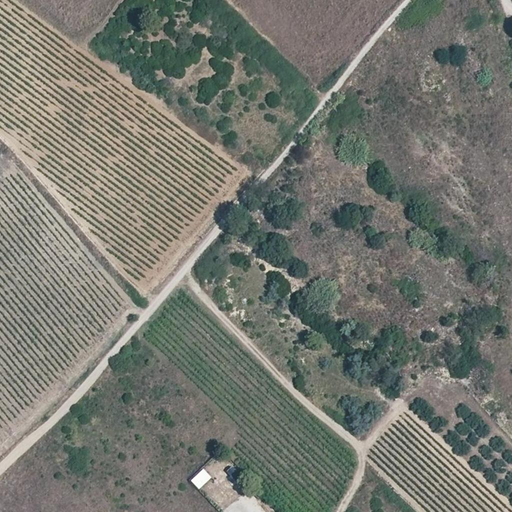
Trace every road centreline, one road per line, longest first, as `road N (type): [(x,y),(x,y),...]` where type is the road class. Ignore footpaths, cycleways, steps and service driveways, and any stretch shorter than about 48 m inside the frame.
road 1 (track): [(0,468),(64,410),(407,0)]
road 2 (track): [(338,511),(364,473),(360,445),(194,286),(190,263)]
